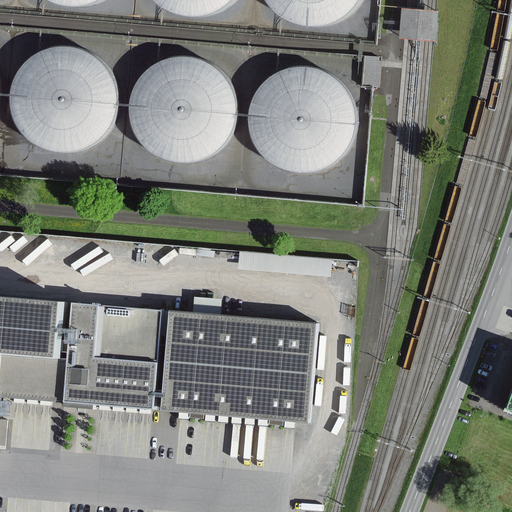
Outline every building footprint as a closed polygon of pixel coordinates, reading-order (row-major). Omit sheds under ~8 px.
[(50,0),(56,4),(78,10),(101,6),(109,0),(50,0)] [(159,0),(163,5),(176,15),(198,21),(221,16),(240,3),(241,0),(159,0)] [(271,0),(282,15),(294,25),(316,31),(339,27),(358,13),(365,0),(271,0)] [(53,54),(40,59),(23,74),(13,98),(17,125),(28,142),(41,151),(63,157),(86,153),(105,139),(115,123),(118,105),(113,82),(105,70),(92,59),(71,53),(53,54)] [(366,53),(366,84),(382,84),(383,54),(366,53)] [(173,63),(159,68),(143,82),(133,106),(136,134),(148,151),(161,160),(182,166),(206,162),(224,148),(234,132),(237,114),(232,91),(224,78),(211,68),(191,61),(173,63)] [(294,74),(280,79),(264,93),(254,118),(257,145),(269,162),(282,171),(303,177),(326,173),(345,159),(355,143),(358,125),(353,102),(345,89),(332,79),(312,72),(294,74)] [(243,250),(241,268),(334,275),(335,257),(243,250)] [(54,302),(0,297),(0,354),(50,359),(54,302)] [(161,311),(69,303),(61,403),(151,410),(154,364),(156,364),(161,311)] [(313,324),(167,312),(158,411),(305,423),(313,324)] [(511,380),(502,410),(511,413),(511,380)]
